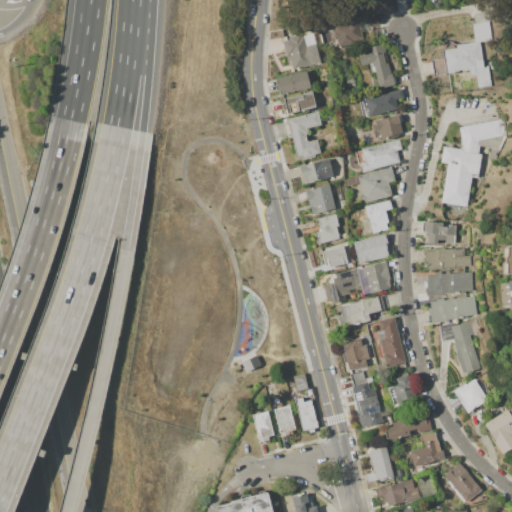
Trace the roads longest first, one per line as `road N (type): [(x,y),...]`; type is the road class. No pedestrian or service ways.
road 1 (residential): [(403,30),(422,128),(405,230),(415,338),(461,441),(511,488)]
road 2 (motorway): [(65,511),(117,286),(141,131)]
road 3 (tertiary): [(0,140),(77,511)]
road 4 (motorway): [(0,481),(81,269),(116,126)]
road 5 (motorway): [(69,120),(0,342)]
road 6 (tertiary): [(323,371),(268,158)]
road 7 (tertiary): [(268,158),(251,75),(256,0)]
road 8 (tertiary): [(360,511),(323,371)]
road 9 (motorway): [(141,131),(146,0)]
road 10 (motorway): [(116,126),(131,0)]
road 11 (motorway): [(89,0),(69,120)]
